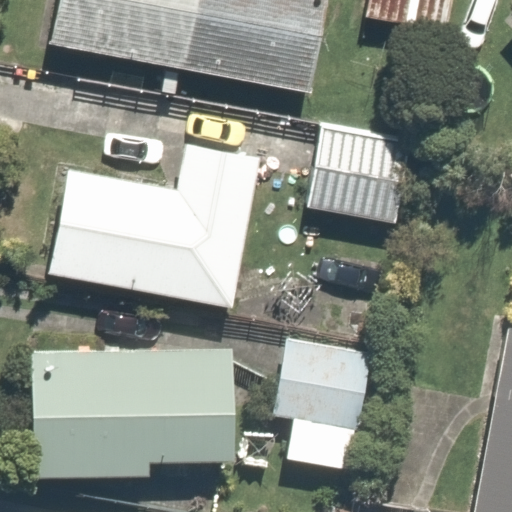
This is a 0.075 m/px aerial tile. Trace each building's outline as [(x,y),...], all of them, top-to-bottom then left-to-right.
[(322,0),(51,0),(43,45),(306,93),(322,0)] [(408,0),(354,0),(353,10),(406,18),(408,0)] [(407,129),(309,117),(297,209),(395,221),(407,129)] [(59,158),(38,269),(227,304),(255,158),(164,141),(157,177),(59,158)] [(511,511),(511,328),(467,511),(511,511)] [(355,345),(274,331),(259,412),(281,416),(273,457),(333,468),(355,345)] [(225,351),(30,353),(31,474),(142,473),(141,459),(226,458),(225,351)]
